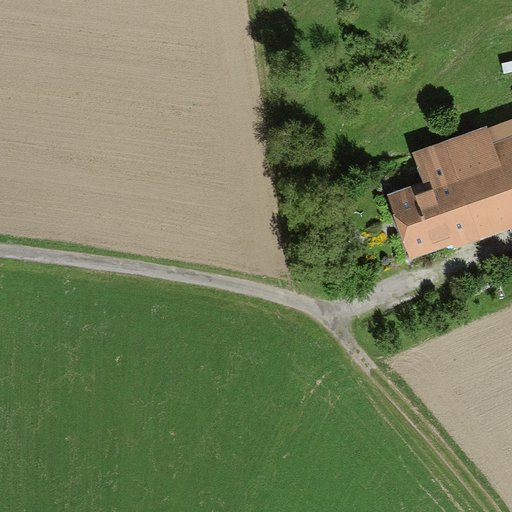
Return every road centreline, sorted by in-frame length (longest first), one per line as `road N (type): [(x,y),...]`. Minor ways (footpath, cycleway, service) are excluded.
road 1 (residential): [(0,251),(160,269),(323,305),(351,303),(511,245)]
road 2 (track): [(323,305),(350,348),(489,505)]
